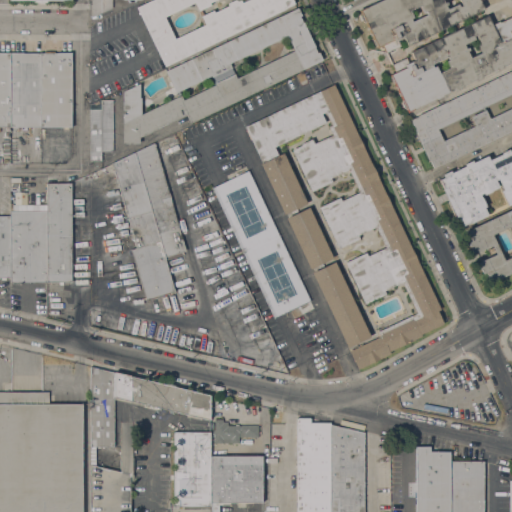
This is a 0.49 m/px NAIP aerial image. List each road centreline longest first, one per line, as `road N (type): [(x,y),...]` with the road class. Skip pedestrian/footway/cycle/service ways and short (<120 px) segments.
road 1 (residential): [(511,445),(0,327)]
road 2 (residential): [(511,401),(323,0)]
road 3 (residential): [(511,310),(343,407)]
